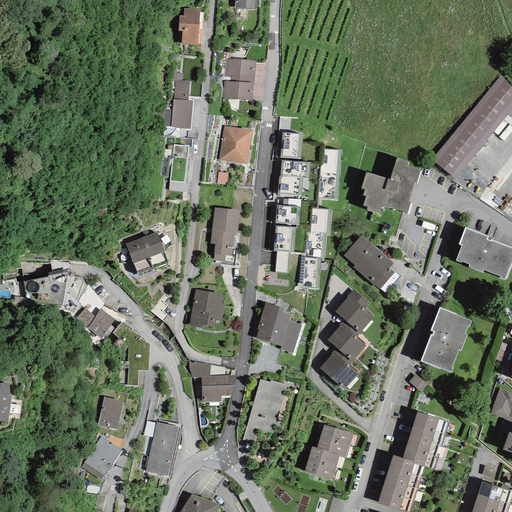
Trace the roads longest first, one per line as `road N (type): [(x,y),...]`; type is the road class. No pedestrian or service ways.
road 1 (residential): [(242,366),(191,354),(179,324),(212,0)]
road 2 (residential): [(351,511),(450,211),(462,203),(511,231)]
road 3 (residential): [(242,366),(275,0)]
